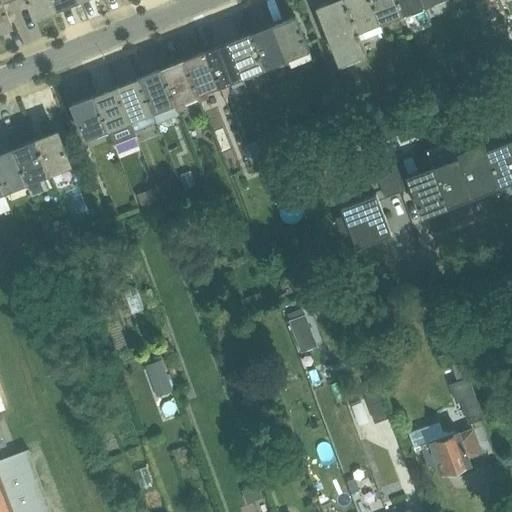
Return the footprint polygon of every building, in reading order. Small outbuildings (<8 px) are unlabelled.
[(0,0),(0,32),(13,28),(4,4),(13,0),(0,0)] [(24,0),(33,19),(56,10),(52,0),(24,0)] [(79,2),(78,0),(52,0),(56,10),(79,2)] [(350,34),(337,0),(329,0),(309,8),(331,65),(358,55),(350,34)] [(337,0),(350,34),(374,25),(364,0),(337,0)] [(396,16),(389,0),(364,0),(374,25),(396,16)] [(389,0),(396,16),(418,7),(415,0),(389,0)] [(281,59),(303,50),(289,14),(267,23),(281,59)] [(281,59),(267,23),(244,31),(258,67),(281,59)] [(235,76),(258,67),(244,31),(222,40),(235,76)] [(235,76),(222,40),(199,48),(213,84),(235,76)] [(189,93),(213,84),(199,48),(176,57),(189,93)] [(189,93),(176,57),(154,66),(168,102),(189,93)] [(144,111),(168,102),(154,66),(130,75),(144,111)] [(144,111),(130,75),(108,83),(121,119),(144,111)] [(100,127),(121,119),(108,83),(86,91),(100,127)] [(100,127),(86,91),(61,101),(75,137),(100,127)] [(44,175),(65,167),(51,129),(29,138),(44,175)] [(119,159),(139,149),(133,135),(112,144),(119,159)] [(44,175),(29,138),(8,146),(22,184),(44,175)] [(244,142),(247,163),(264,160),(261,140),(244,142)] [(0,192),(22,184),(8,146),(0,149),(0,192)] [(414,219),(443,207),(426,166),(397,179),(414,219)] [(283,313),(299,350),(316,343),(300,306),(283,313)] [(162,358),(143,363),(153,398),(171,392),(162,358)] [(305,370),(310,384),(323,380),(318,365),(305,370)] [(480,416),(468,373),(451,377),(462,421),(480,416)] [(376,386),(361,390),(370,420),(385,416),(376,386)] [(440,477),(480,462),(466,424),(425,439),(440,477)] [(51,511),(29,446),(0,455),(0,511),(51,511)] [(147,467),(133,469),(136,487),(150,485),(147,467)] [(259,486),(242,487),(243,499),(260,498),(259,486)]
